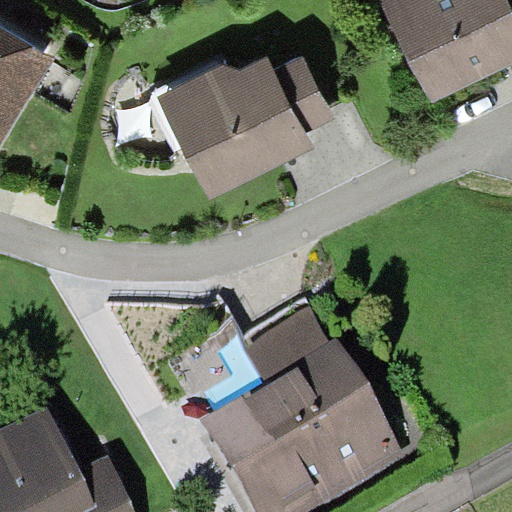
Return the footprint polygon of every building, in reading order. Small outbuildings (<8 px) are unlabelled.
[(511,0),(388,0),(435,94),(507,58),(511,55),(511,0)] [(0,133),(25,92),(56,39),(0,5),(0,133)] [(235,42),(158,80),(212,190),(284,154),(317,138),(308,122),(274,52),(267,38),(240,52),(235,42)] [(303,38),(274,52),(308,122),(337,108),(303,38)] [(315,511),(406,457),(336,342),(331,345),(311,313),(247,352),(265,383),(200,422),(255,511),(315,511)] [(48,411),(0,434),(0,511),(94,511),(96,511),(79,474),(48,411)] [(132,511),(109,461),(79,474),(96,511),(94,511),(132,511)]
